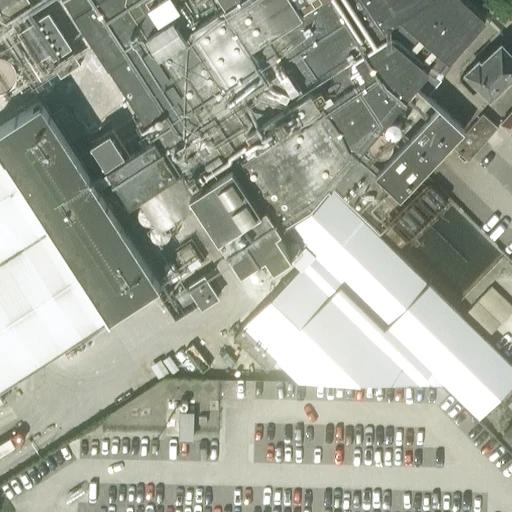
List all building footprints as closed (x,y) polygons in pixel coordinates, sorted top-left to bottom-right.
[(0,0),(0,18),(6,28),(35,8),(29,0),(0,0)] [(511,382),(511,283),(502,273),(462,314),(396,249),(447,197),(423,174),(439,157),(451,144),(465,129),(440,105),(380,169),(359,149),(429,68),(434,72),(448,56),(449,57),(484,16),(466,0),(67,0),(155,139),(142,147),(128,156),(112,130),(92,142),(130,203),(140,196),(159,227),(186,209),(197,202),(243,274),(269,258),(278,271),(294,260),(301,267),(243,325),(234,335),(268,368),(277,358),(298,378),(435,382),(445,383),(453,391),(479,416),(511,382)] [(71,45),(49,12),(18,33),(37,61),(49,53),(53,58),(71,45)] [(478,61),(466,72),(468,75),(463,79),(475,92),(480,88),(488,97),(511,75),(511,53),(510,54),(501,44),(481,63),(478,61)] [(81,62),(73,51),(53,64),(61,75),(81,62)] [(0,125),(0,385),(35,363),(110,314),(111,316),(112,315),(111,313),(161,281),(43,98),(0,125)] [(511,110),(501,123),(511,132),(511,110)] [(485,141),(498,126),(482,113),(454,146),(469,160),(470,158),(485,141)] [(188,285),(202,307),(218,296),(204,275),(188,285)] [(194,438),(194,433),(195,400),(166,400),(165,432),(165,433),(165,437),(178,438),(178,437),(179,437),(193,438),(194,438)]
